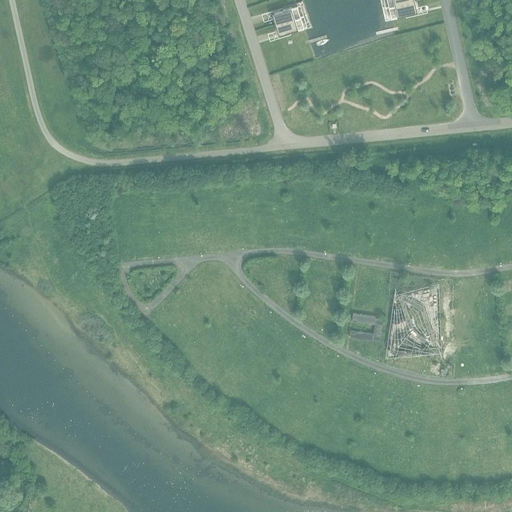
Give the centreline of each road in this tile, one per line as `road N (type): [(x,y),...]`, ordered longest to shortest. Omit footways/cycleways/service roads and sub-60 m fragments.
road 1 (residential): [(473,126),(283,143),(239,0)]
road 2 (residential): [(473,126),(447,0)]
